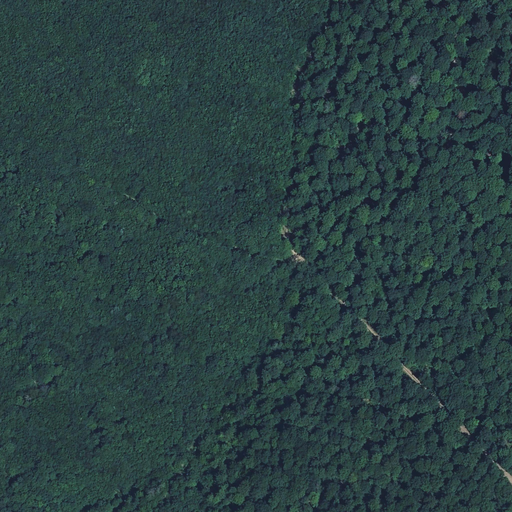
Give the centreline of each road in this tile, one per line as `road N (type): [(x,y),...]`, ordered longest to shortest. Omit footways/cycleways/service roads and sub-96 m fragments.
road 1 (track): [(81,511),(180,463),(226,414),(295,257)]
road 2 (track): [(295,257),(277,262),(243,253),(154,215),(0,124)]
road 3 (track): [(511,482),(295,257)]
road 4 (track): [(338,0),(290,94),(300,150)]
